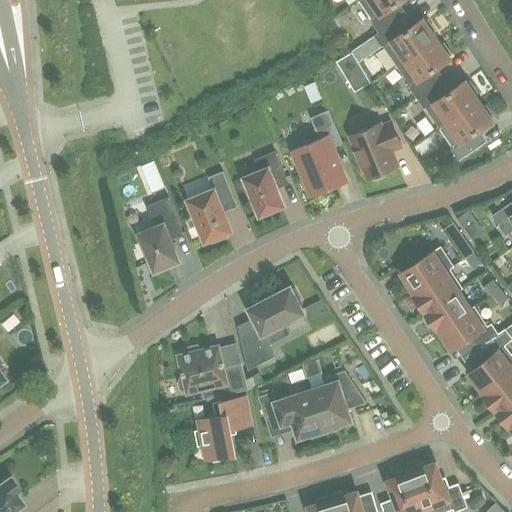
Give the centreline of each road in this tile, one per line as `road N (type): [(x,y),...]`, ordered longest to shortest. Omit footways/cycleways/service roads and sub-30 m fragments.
road 1 (residential): [(335,229),(219,281),(82,381)]
road 2 (residential): [(446,421),(192,511)]
road 3 (residential): [(446,421),(349,268),(335,229)]
road 4 (residential): [(37,181),(82,381)]
road 5 (residential): [(511,168),(335,229)]
road 6 (residential): [(82,381),(99,511)]
